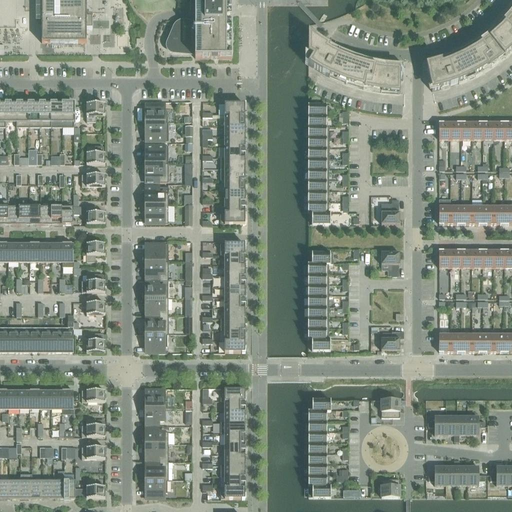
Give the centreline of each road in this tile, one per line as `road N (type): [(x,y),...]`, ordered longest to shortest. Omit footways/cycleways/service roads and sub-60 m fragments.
road 1 (residential): [(128,371),(128,83)]
road 2 (residential): [(128,371),(416,371)]
road 3 (residential): [(417,126),(365,125),(365,193),(416,193)]
road 4 (residential): [(129,511),(128,371)]
road 5 (residential): [(0,370),(128,371)]
road 6 (residential): [(0,84),(128,83)]
